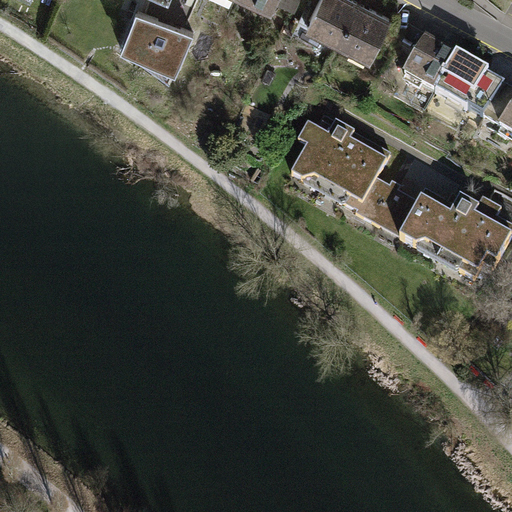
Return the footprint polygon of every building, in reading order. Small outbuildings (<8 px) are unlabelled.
[(319,0),(307,23),(338,39),(357,2),(353,0),(319,0)] [(357,2),(338,39),(368,55),(388,18),(357,2)] [(192,35),(138,11),(120,51),(175,75),(192,35)] [(404,75),(434,92),(455,55),(425,38),(404,75)] [(486,72),(455,55),(434,92),(465,109),(485,75),(486,72)] [(465,109),(483,119),(501,86),(489,80),(490,78),(485,75),(465,109)] [(511,110),(511,92),(501,86),(483,119),(500,130),(511,110)] [(511,110),(500,130),(511,138),(511,110)] [(335,125),(332,130),(320,124),(316,131),(307,125),(297,143),(306,149),(291,176),(301,182),(312,179),(337,192),(342,204),(357,213),(375,180),(389,155),(335,125)] [(382,220),(402,232),(417,204),(375,180),(357,213),(355,216),(377,229),(382,220)] [(454,210),(424,193),(417,204),(402,232),(398,239),(413,248),(425,245),(456,264),(458,273),(474,282),(482,267),(491,273),(511,235),(511,228),(495,219),(500,210),(483,201),(478,210),(460,200),(454,210)]
